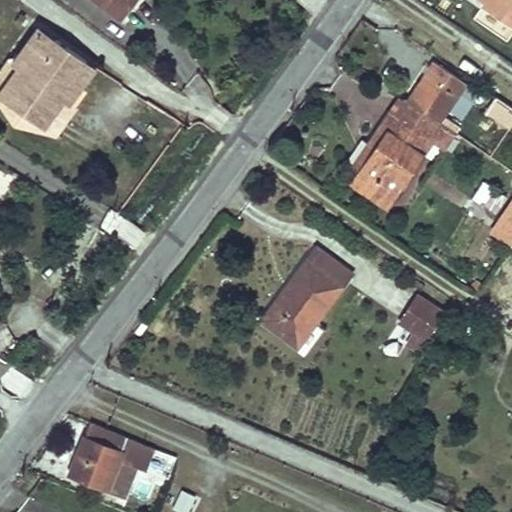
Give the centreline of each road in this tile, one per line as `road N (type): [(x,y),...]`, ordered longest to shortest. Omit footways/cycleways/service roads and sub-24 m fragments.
road 1 (residential): [(0,458),(345,0)]
road 2 (unknown): [(158,251),(0,151)]
